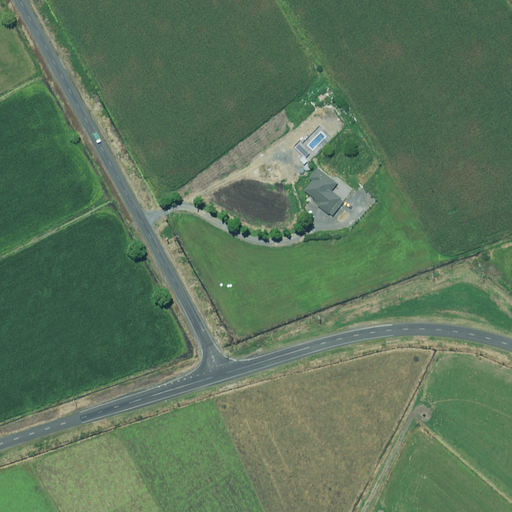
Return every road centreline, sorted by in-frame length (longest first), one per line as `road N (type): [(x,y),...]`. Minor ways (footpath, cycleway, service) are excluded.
road 1 (unclassified): [(220,375),(19,0)]
road 2 (unclassified): [(511,346),(441,330),(373,332),(220,375)]
road 3 (unclassified): [(220,375),(0,445)]
